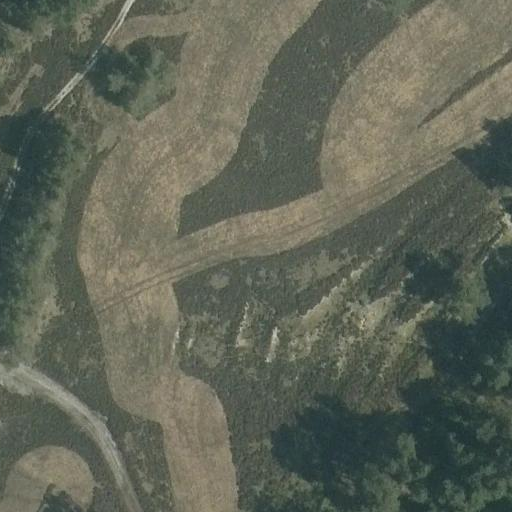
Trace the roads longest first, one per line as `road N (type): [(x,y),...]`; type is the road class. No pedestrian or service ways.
road 1 (track): [(511,119),(112,301),(19,367)]
road 2 (track): [(0,215),(26,140),(132,0)]
road 3 (track): [(134,511),(104,432),(0,354)]
